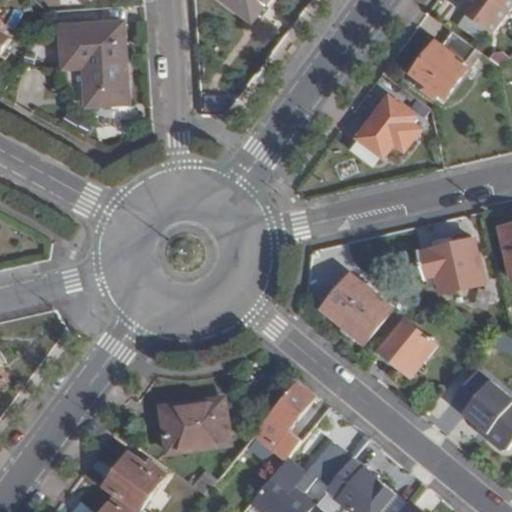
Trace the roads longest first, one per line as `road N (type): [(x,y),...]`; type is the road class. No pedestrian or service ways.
road 1 (residential): [(238,296),(496,511)]
road 2 (residential): [(511,179),(250,239)]
road 3 (tertiary): [(377,0),(225,202)]
road 4 (residential): [(147,307),(0,507)]
road 5 (residential): [(171,0),(186,190)]
road 6 (residential): [(0,150),(131,222)]
road 7 (tertiary): [(123,268),(0,296)]
